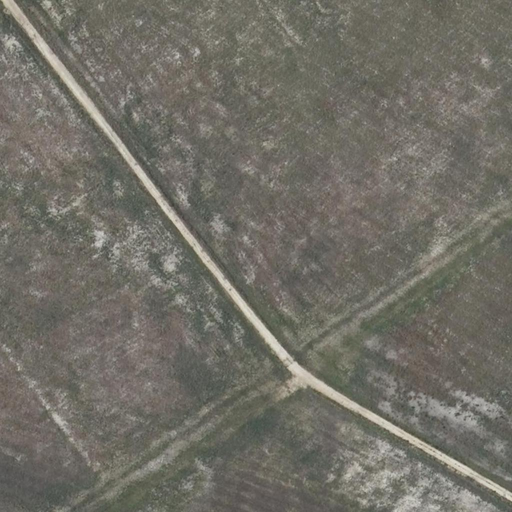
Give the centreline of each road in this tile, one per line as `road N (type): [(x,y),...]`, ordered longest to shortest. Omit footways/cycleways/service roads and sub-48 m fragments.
road 1 (track): [(10,0),(298,372),(511,493)]
road 2 (track): [(102,511),(511,222)]
